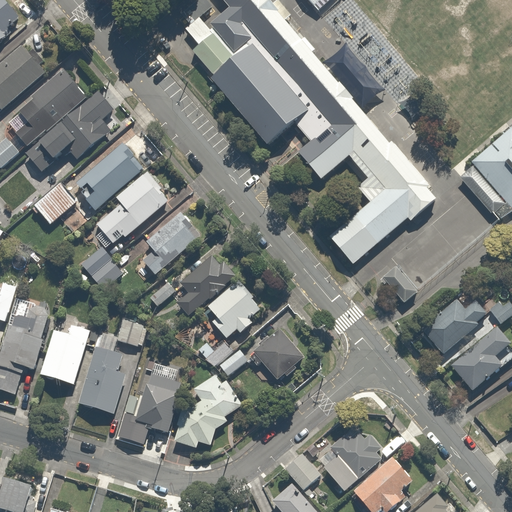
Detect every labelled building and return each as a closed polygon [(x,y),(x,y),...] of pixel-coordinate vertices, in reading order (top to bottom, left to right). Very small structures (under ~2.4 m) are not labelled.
[(8,0),(0,0),(0,47),(11,38),(7,33),(24,19),(8,0)] [(331,245),(354,273),(439,202),(270,0),(218,0),(231,15),(213,29),(237,58),(254,44),(329,134),(299,159),(323,188),(355,161),(387,199),(331,245)] [(326,0),(308,0),(316,9),(326,0)] [(215,38),(201,21),(187,33),(201,50),(215,38)] [(236,61),(217,39),(195,57),(214,79),(236,61)] [(0,110),(4,116),(49,74),(24,46),(0,68),(0,110)] [(313,119),(255,49),(213,83),(272,153),(313,119)] [(30,152),(89,100),(65,73),(17,115),(26,126),(15,135),(30,152)] [(89,100),(30,152),(46,170),(56,160),(61,165),(75,153),(83,162),(128,122),(100,91),(89,100)] [(511,208),(511,136),(499,122),(460,158),(509,211),(511,208)] [(7,138),(0,144),(0,167),(4,171),(22,155),(7,138)] [(109,206),(150,172),(133,151),(128,155),(122,148),(87,177),(80,168),(35,205),(53,227),(83,203),(81,200),(86,196),(100,213),(109,206)] [(498,210),(463,171),(449,185),(484,223),(498,210)] [(150,172),(109,206),(115,214),(100,226),(105,233),(100,238),(111,251),(173,200),(150,172)] [(204,238),(185,214),(150,243),(157,252),(147,261),(159,276),(204,238)] [(105,248),(84,265),(104,291),(125,274),(105,248)] [(241,282),(219,255),(182,285),(190,294),(180,302),(194,319),(208,307),(209,308),(241,282)] [(418,296),(400,275),(384,288),(402,310),(418,296)] [(179,290),(171,280),(150,298),(157,307),(179,290)] [(241,282),(209,308),(217,318),(211,323),(231,347),(258,324),(254,319),(265,311),(241,282)] [(3,296),(0,295),(0,319),(10,322),(19,288),(6,285),(3,296)] [(434,314),(419,327),(447,359),(463,345),(467,350),(494,327),(476,306),(467,314),(459,305),(440,321),(434,314)] [(511,321),(500,306),(491,313),(502,327),(511,321)] [(53,312),(35,307),(32,317),(17,313),(15,321),(13,320),(0,366),(0,389),(17,394),(23,372),(26,373),(27,367),(38,370),(53,312)] [(122,343),(134,347),(144,349),(150,326),(129,320),(122,343)] [(71,335),(59,331),(45,377),(81,388),(98,333),(73,326),(71,335)] [(281,329),(254,353),(280,382),(307,358),(281,329)] [(505,366),(511,359),(511,344),(500,332),(452,373),(474,397),(506,368),(505,366)] [(130,358),(100,349),(83,406),(118,416),(130,377),(125,376),(130,358)] [(249,362),(242,351),(222,365),(229,375),(249,362)] [(171,435),(185,385),(152,377),(139,418),(138,423),(150,428),(171,435)] [(198,392),(204,401),(186,410),(178,443),(199,450),(202,445),(213,448),(219,432),(235,422),(232,418),(248,408),(231,382),(225,386),(220,378),(198,392)] [(138,423),(139,418),(126,415),(118,439),(143,445),(150,428),(138,423)] [(368,438),(361,429),(321,462),(347,493),(386,460),(382,455),(388,450),(374,433),(368,438)] [(326,476),(306,454),(288,471),(308,493),(326,476)] [(390,511),(399,511),(411,503),(405,496),(419,483),(398,458),(357,493),(372,511),(385,511),(388,510),(390,511)] [(34,511),(41,488),(9,479),(0,510),(0,511),(3,511),(34,511)] [(275,501),(283,511),(316,511),(296,485),(275,501)] [(452,511),(437,496),(419,511),(452,511)]
